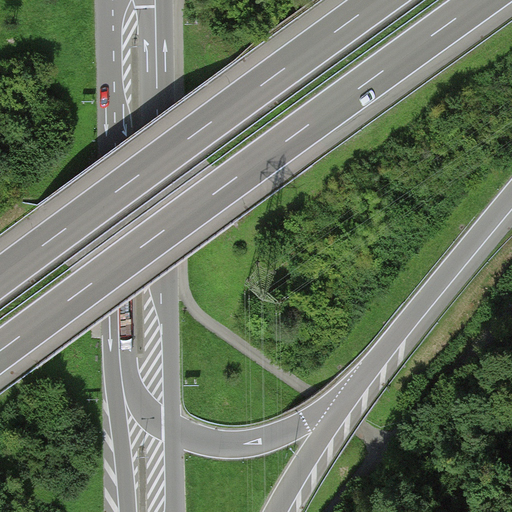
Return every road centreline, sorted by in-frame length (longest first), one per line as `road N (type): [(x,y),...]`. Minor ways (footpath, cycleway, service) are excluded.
road 1 (motorway): [(0,352),(483,0)]
road 2 (motorway): [(380,0),(0,277)]
road 3 (secondary): [(173,429),(165,0)]
road 4 (secondary): [(104,0),(114,378)]
road 5 (motorway): [(347,402),(511,199)]
road 6 (motorway): [(173,429),(225,445),(253,443),(347,402)]
road 7 (track): [(511,319),(384,450)]
road 8 (secondary): [(114,378),(129,511)]
road 9 (motorway): [(279,511),(347,402)]
